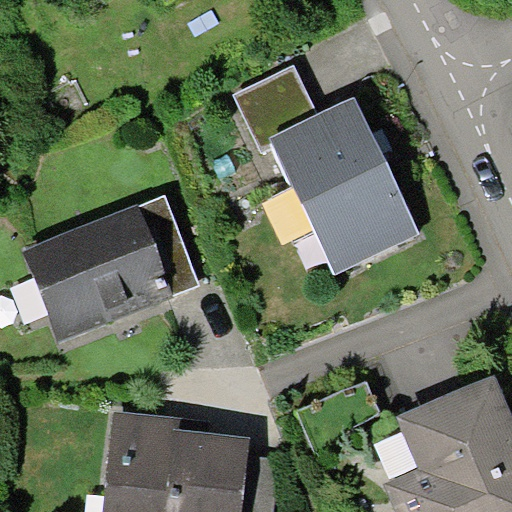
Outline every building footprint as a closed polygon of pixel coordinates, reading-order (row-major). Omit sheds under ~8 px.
[(295,68),(234,97),(258,148),(270,142),(319,119),(295,68)] [(319,119),(270,142),(335,278),(420,238),(356,101),(319,119)] [(167,199),(24,252),(59,343),(202,289),(167,199)] [(511,511),(511,415),(496,379),(397,422),(419,471),(385,487),(395,511),(511,511)] [(182,422),(115,414),(103,511),(274,511),(280,463),(250,459),(252,444),(180,436),(182,422)]
